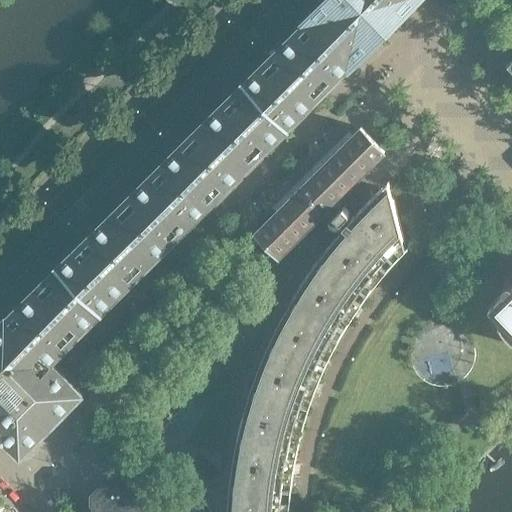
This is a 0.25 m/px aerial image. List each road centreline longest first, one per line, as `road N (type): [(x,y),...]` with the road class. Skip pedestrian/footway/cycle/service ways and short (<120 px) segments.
road 1 (tertiary): [(0,286),(288,0)]
road 2 (residential): [(20,484),(229,277)]
